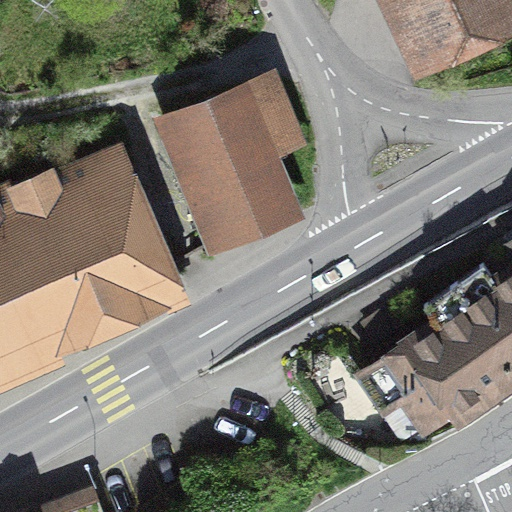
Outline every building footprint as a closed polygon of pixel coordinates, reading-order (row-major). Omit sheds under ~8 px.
[(400,0),(424,51),(511,10),(511,5),(509,0),(400,0)] [(183,118),(230,231),(286,208),(264,156),(292,144),(267,83),(183,118)] [(0,359),(155,293),(122,217),(142,209),(123,166),(60,193),(52,174),(19,188),(17,184),(0,191),(0,359)] [(511,267),(364,367),(388,402),(406,390),(428,423),(511,366),(511,267)] [(55,511),(108,511),(102,494),(55,511)]
